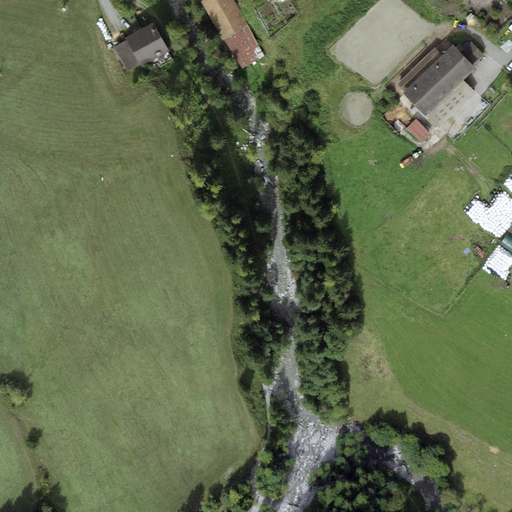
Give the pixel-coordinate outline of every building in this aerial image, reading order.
[(248,26),(233,0),(203,0),(202,1),(224,40),(248,26)] [(125,38),(126,40),(141,65),(142,66),(169,51),(153,22),(125,38)] [(265,56),(248,26),(224,40),(243,68),(265,56)] [(128,71),(141,65),(126,40),(113,47),(128,71)] [(485,53),(472,41),(460,52),(473,65),(485,53)] [(405,91),(403,93),(425,116),(427,115),(463,79),(475,67),(473,65),(460,52),(452,45),(442,54),(405,91)] [(405,91),(442,54),(435,47),(398,83),(405,91)] [(476,92),(463,79),(427,115),(440,128),(476,92)] [(416,119),(407,128),(422,143),(431,134),(416,119)] [(500,281),(511,266),(511,259),(499,249),(484,268),(500,281)]
